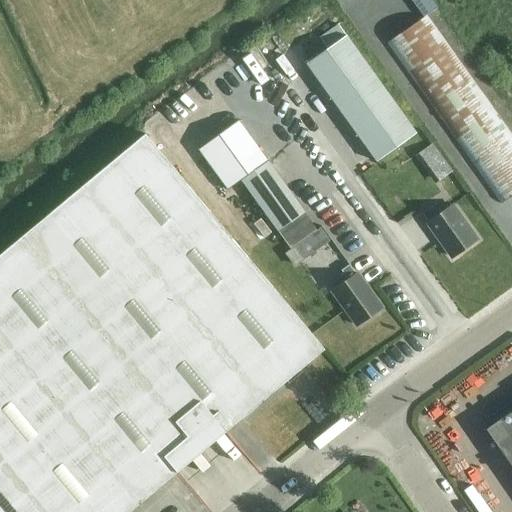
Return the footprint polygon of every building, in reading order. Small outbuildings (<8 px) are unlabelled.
[(511,136),(427,17),(387,45),(501,205),(511,196),(511,136)] [(306,64),(376,162),(416,134),(338,25),(319,38),(327,49),(306,64)] [(232,72),(268,113),(281,102),(245,61),(232,72)] [(0,511),(129,511),(325,350),(145,134),(0,255),(0,511)] [(267,161),(241,180),(278,232),(290,249),(316,230),(304,214),(267,161)] [(427,224),(452,258),(476,240),(452,206),(436,217),(429,207),(421,213),(428,223),(427,224)] [(511,240),(508,236),(497,245),(509,258),(511,255),(511,240)] [(299,243),(284,254),(293,267),(309,256),(299,243)] [(357,326),(381,308),(357,274),(356,275),(349,265),(341,271),(348,281),(332,292),(357,326)] [(511,411),(486,430),(511,468),(511,411)]
